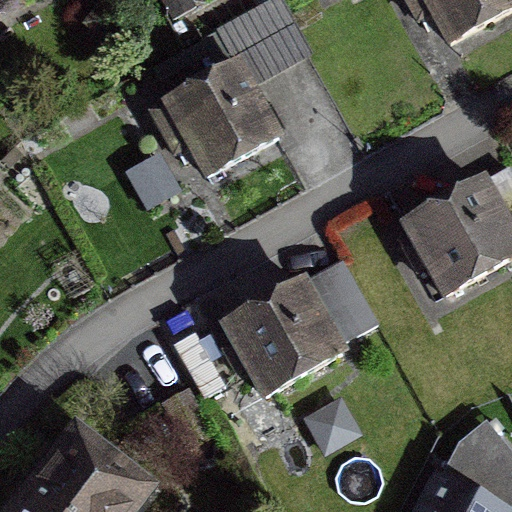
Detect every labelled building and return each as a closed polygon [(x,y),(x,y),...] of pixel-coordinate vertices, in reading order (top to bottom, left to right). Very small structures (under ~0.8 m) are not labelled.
[(0,0),(0,9),(0,10),(18,0),(0,0)] [(511,0),(401,0),(416,26),(431,18),(448,49),(511,13),(511,0)] [(272,4),(243,19),(272,72),(301,56),(272,4)] [(187,151),(205,182),(275,143),(235,71),(149,118),(172,159),(187,151)] [(414,277),(426,270),(443,301),(511,261),(511,183),(506,173),(404,231),(414,249),(402,256),(414,277)] [(343,347),(375,330),(340,267),(224,332),(234,350),(222,357),(234,378),(246,371),(263,402),(339,359),(323,330),(331,326),(343,347)] [(211,440),(185,394),(160,409),(185,454),(211,440)] [(510,511),(511,509),(511,448),(486,421),(454,446),(437,484),(489,511),(510,511)] [(127,511),(141,495),(74,442),(19,511),(127,511)] [(489,511),(437,484),(422,511),(489,511)]
